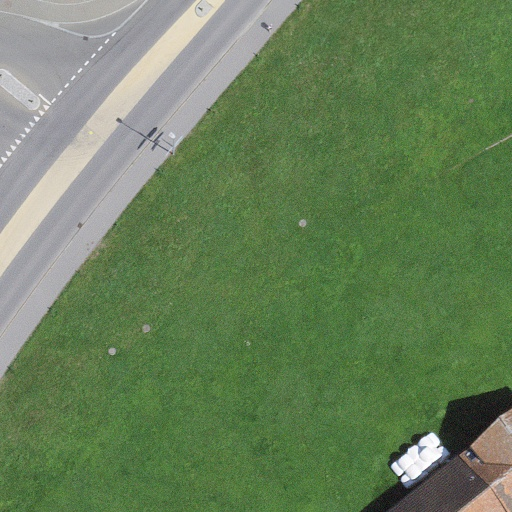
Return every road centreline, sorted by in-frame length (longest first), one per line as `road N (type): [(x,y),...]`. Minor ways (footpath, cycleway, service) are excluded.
road 1 (secondary): [(212,0),(87,142)]
road 2 (secondary): [(87,142),(0,259)]
